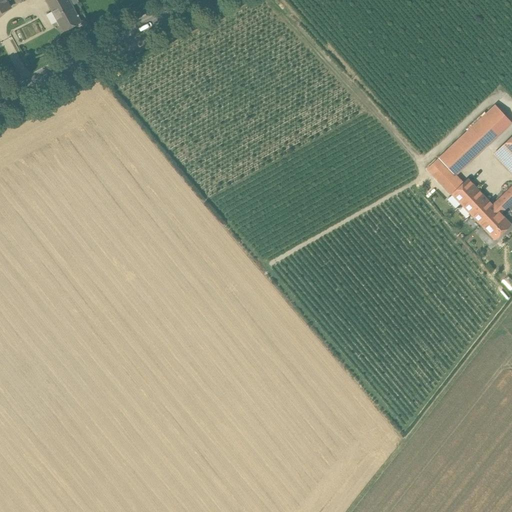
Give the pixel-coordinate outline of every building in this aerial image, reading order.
[(0,0),(0,12),(10,8),(7,2),(6,0),(0,0)] [(69,0),(46,0),(51,10),(69,0)] [(69,0),(51,10),(63,32),(81,22),(78,16),(79,16),(78,14),(77,15),(72,5),(69,0)] [(451,194),(463,183),(455,175),(511,123),(495,105),(426,169),(451,195),(451,194)] [(511,158),(511,136),(501,147),(511,158)] [(511,158),(501,147),(494,154),(511,172),(511,158)] [(461,204),(478,189),(468,179),(463,183),(451,194),(461,204)] [(511,203),(511,186),(492,205),(501,214),(511,203)] [(471,215),(487,200),(478,189),(461,204),(471,215)] [(511,225),(501,214),(492,205),(487,200),(471,215),(495,240),(511,225)]
